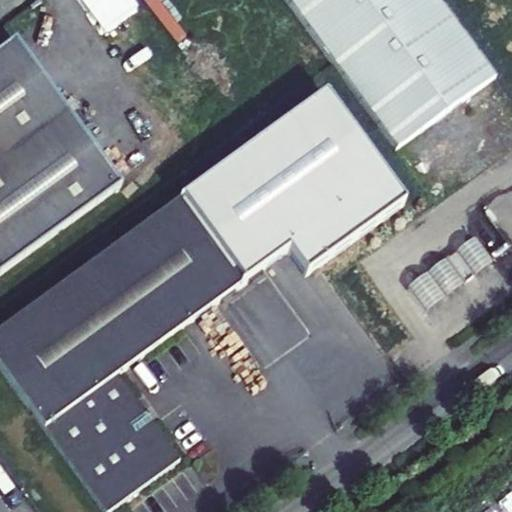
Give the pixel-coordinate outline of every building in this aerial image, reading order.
[(436,0),(281,0),(330,66),(393,152),(494,79),(436,0)] [(13,43),(0,52),(0,275),(119,189),(13,43)] [(175,204),(0,332),(0,373),(101,511),(110,511),(179,462),(117,377),(238,288),(175,204)] [(473,242),(453,256),(471,280),(490,266),(473,242)] [(453,256),(444,263),(461,287),(471,280),(453,256)] [(444,263),(425,276),(443,300),(461,287),(444,263)] [(425,276),(404,291),(422,316),(443,300),(425,276)]
